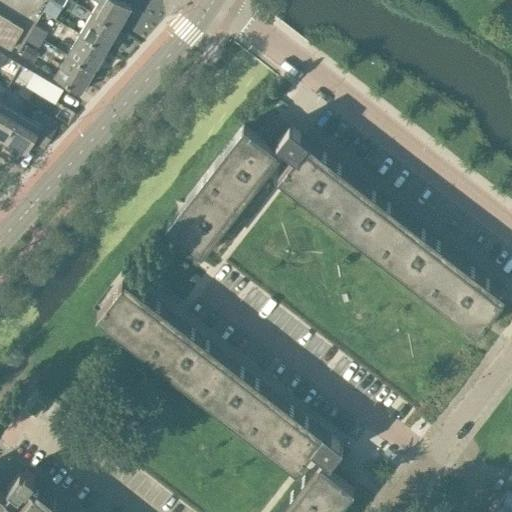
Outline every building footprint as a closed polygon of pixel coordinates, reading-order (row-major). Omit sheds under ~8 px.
[(91,11),(118,27),(131,6),(120,0),(97,0),(91,11)] [(79,32),(106,48),(118,27),(91,11),(79,32)] [(0,19),(0,42),(12,22),(2,16),(0,19)] [(0,42),(11,49),(23,28),(12,22),(0,42)] [(30,31),(43,39),(47,31),(34,24),(30,31)] [(26,39),(39,46),(43,39),(30,31),(26,39)] [(66,53),(94,69),(106,48),(79,32),(66,53)] [(54,74),(81,90),(94,69),(66,53),(54,74)] [(26,84),(33,89),(41,76),(34,71),(26,84)] [(33,89),(55,101),(63,88),(41,76),(33,89)] [(0,137),(3,139),(20,112),(0,100),(0,137)] [(3,139),(25,152),(32,139),(44,146),(58,123),(36,110),(31,118),(20,112),(3,139)] [(280,152),(272,146),(253,131),(244,123),(166,224),(199,250),(202,252),(264,174),(280,152)] [(272,146),(280,152),(285,155),(290,159),(303,142),(297,137),(300,133),(301,132),(289,123),(272,146)] [(287,181),(477,329),(506,292),(300,133),(297,137),(303,142),(290,159),(278,174),(287,181)] [(296,467),(308,452),(321,435),(328,439),(331,435),(125,276),(97,312),(296,467)] [(27,409),(36,416),(46,404),(36,396),(27,409)] [(311,454),(317,459),(325,465),(343,443),(331,434),(331,435),(328,439),(321,435),(308,452),(311,454)] [(334,511),(354,487),(325,465),(317,459),(276,511),(334,511)] [(2,493),(10,499),(14,502),(20,506),(33,489),(27,484),(30,480),(34,474),(26,468),(22,473),(19,471),(2,493)] [(71,511),(30,480),(27,484),(33,489),(20,506),(15,511),(71,511)] [(511,511),(511,488),(507,486),(491,511),(511,511)] [(0,511),(10,499),(2,493),(0,490),(0,511)]
